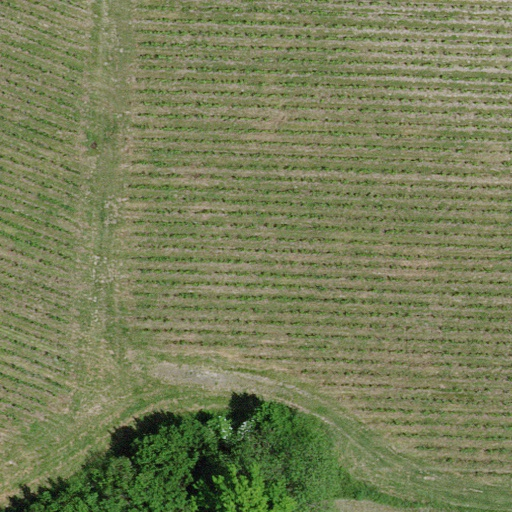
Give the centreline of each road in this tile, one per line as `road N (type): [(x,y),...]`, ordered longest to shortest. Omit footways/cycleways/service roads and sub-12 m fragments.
road 1 (track): [(110,0),(102,276),(121,344),(160,371),(297,398),(429,483),(511,499)]
road 2 (track): [(160,371),(0,466)]
